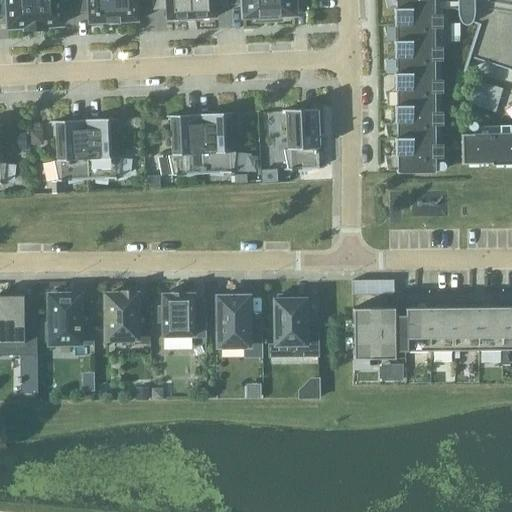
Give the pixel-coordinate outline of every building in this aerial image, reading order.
[(24,31),(34,31),(32,0),(0,0),(0,16),(7,16),(8,28),(24,27),(24,31)] [(70,0),(32,0),(34,31),(45,30),(45,26),(61,25),(61,13),(71,13),(70,0)] [(107,24),(114,24),(112,0),(74,0),(75,2),(74,2),(74,3),(76,3),(87,2),(88,24),(107,23),(107,24)] [(148,0),(112,0),(114,24),(119,23),(136,22),(138,22),(138,21),(137,21),(137,2),(149,1),(148,0)] [(184,21),(191,20),(189,0),(153,0),(153,9),(165,8),(166,20),(184,19),(184,21)] [(189,0),(191,20),(197,20),(197,19),(216,18),(215,6),(227,5),(226,0),(189,0)] [(258,21),(269,20),(268,0),(230,0),(231,5),(243,4),(244,16),(258,16),(258,21)] [(306,0),(268,0),(269,20),(279,20),(279,15),(293,14),(293,2),(307,2),(306,0)] [(395,0),(396,9),(394,9),(394,59),(396,59),(396,74),(394,74),(394,91),(396,91),(396,106),(394,106),(395,124),(396,124),(397,138),(395,138),(395,156),(396,156),(397,174),(435,173),(434,43),(441,43),(441,9),(434,9),(433,0),(395,0)] [(457,0),(457,1),(457,11),(457,14),(458,16),(459,22),(461,24),(463,25),(465,25),(468,25),(470,24),(471,22),(478,25),(463,72),(465,73),(470,58),(511,71),(511,0),(485,0),(486,0),(474,0),(473,0),(457,0)] [(499,102),(507,78),(480,69),(472,93),(499,102)] [(279,112),(287,112),(288,150),(284,150),(288,169),(282,169),(282,171),(319,169),(316,109),(279,111),(279,112)] [(200,115),(203,175),(239,173),(239,171),(233,172),(235,153),(231,153),(229,115),(236,114),(236,113),(200,115)] [(167,176),(203,175),(200,115),(164,116),(164,118),(172,117),(173,155),(169,156),(172,175),(167,175),(167,176)] [(85,120),(88,180),(124,179),(124,177),(118,177),(120,158),(116,158),(114,120),(121,120),(121,118),(85,120)] [(52,182),(88,180),(85,120),(50,122),(50,124),(56,123),(58,161),(54,162),(58,180),(52,181),(52,182)] [(6,124),(0,124),(0,184),(9,184),(9,183),(3,183),(5,164),(1,164),(0,149),(0,126),(6,126),(6,124)] [(511,133),(461,135),(462,165),(491,164),(491,166),(511,165),(511,133)] [(394,280),(352,281),(352,295),(394,295),(394,280)] [(79,309),(78,296),(68,296),(68,292),(52,292),(52,296),(50,296),(50,344),(78,343),(78,345),(93,345),(93,309),(79,309)] [(106,295),(106,339),(135,339),(135,344),(149,344),(149,311),(136,311),(136,295),(133,295),(133,294),(122,294),(122,295),(106,295)] [(205,338),(205,306),(193,306),(193,294),(183,294),(172,294),(172,295),(162,295),(162,307),(158,307),(158,323),(162,322),(162,337),(192,336),(192,338),(205,338)] [(278,299),(273,299),(274,346),(291,346),(291,358),(319,357),(318,333),(306,333),(305,299),(291,299),(290,295),(278,295),(278,299)] [(24,296),(0,296),(0,344),(20,344),(20,356),(20,379),(18,379),(18,384),(20,384),(20,394),(38,394),(37,356),(37,307),(24,307),(24,296)] [(247,298),(218,298),(219,346),(244,346),(244,358),(262,357),(261,326),(247,326),(247,298)] [(394,308),(352,309),(353,359),(394,359),(394,352),(405,351),(405,352),(502,351),(505,351),(511,351),(511,307),(405,308),(405,316),(394,316),(394,308)] [(87,362),(86,375),(104,376),(105,362),(87,362)] [(402,366),(393,366),(393,380),(402,380),(402,366)] [(249,373),(249,388),(265,389),(266,374),(249,373)]
